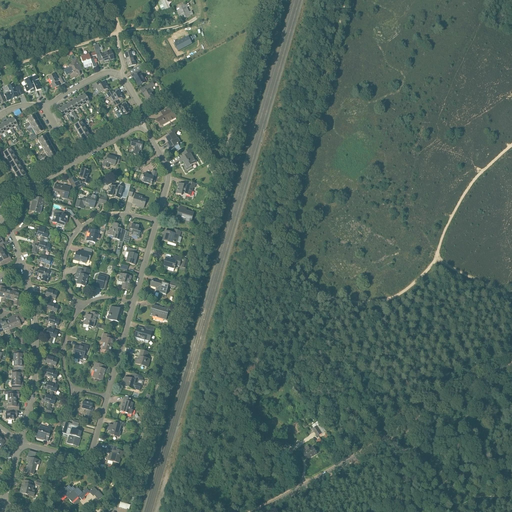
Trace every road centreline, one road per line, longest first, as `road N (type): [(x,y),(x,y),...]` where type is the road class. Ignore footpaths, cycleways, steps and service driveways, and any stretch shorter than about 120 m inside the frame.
road 1 (tertiary): [(255,511),(511,364)]
road 2 (track): [(185,511),(273,233)]
road 3 (track): [(273,233),(341,0)]
road 4 (residential): [(19,442),(36,349),(21,261)]
road 5 (residential): [(79,307),(63,270),(76,232),(110,214),(156,220)]
road 6 (residential): [(0,205),(141,127)]
road 7 (residential): [(19,442),(84,458),(107,396)]
road 8 (unclassified): [(0,69),(119,30)]
